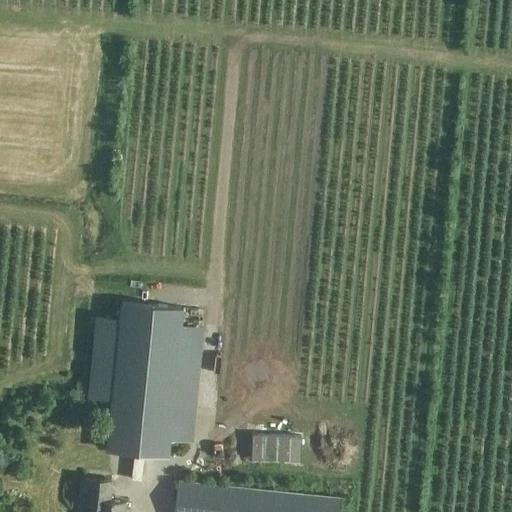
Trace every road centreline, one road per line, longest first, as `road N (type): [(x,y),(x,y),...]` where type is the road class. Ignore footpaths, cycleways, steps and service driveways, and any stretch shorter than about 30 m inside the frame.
road 1 (track): [(0,17),(511,67)]
road 2 (track): [(238,40),(218,286)]
